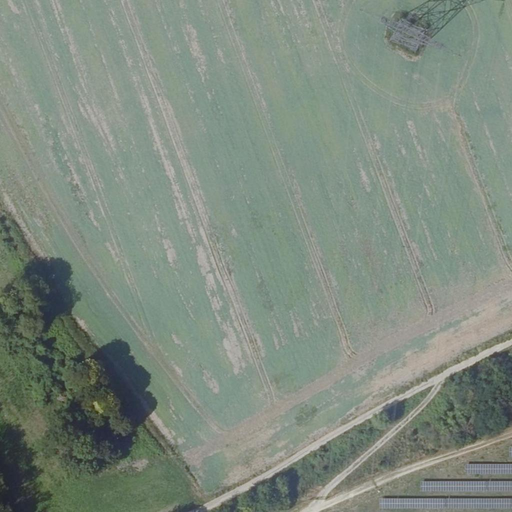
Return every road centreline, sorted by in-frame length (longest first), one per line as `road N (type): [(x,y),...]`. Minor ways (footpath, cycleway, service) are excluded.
road 1 (track): [(215,507),(47,307),(0,216)]
road 2 (track): [(511,339),(215,507)]
